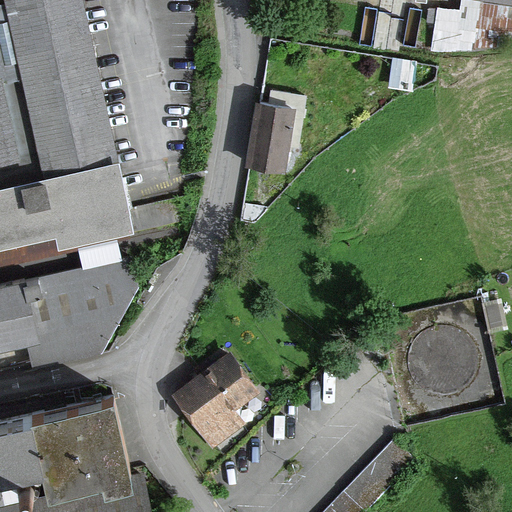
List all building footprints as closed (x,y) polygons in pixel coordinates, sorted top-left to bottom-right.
[(33,364),(100,349),(135,286),(128,257),(23,280),(22,279),(0,283),(0,238),(57,226),(60,239),(125,224),(124,218),(76,0),(0,0),(0,342),(27,337),(33,364)] [(396,87),(410,89),(413,63),(392,59),(388,81),(397,82),(396,87)] [(289,107),(258,102),(248,164),(279,169),(282,151),(290,152),(294,127),(286,125),(289,107)] [(253,388),(228,355),(175,395),(210,441),(227,429),(216,415),(253,388)] [(149,511),(143,482),(140,467),(128,469),(112,395),(0,419),(0,511),(149,511)] [(413,459),(391,438),(320,511),(357,511),(361,508),(363,511),(413,459)]
